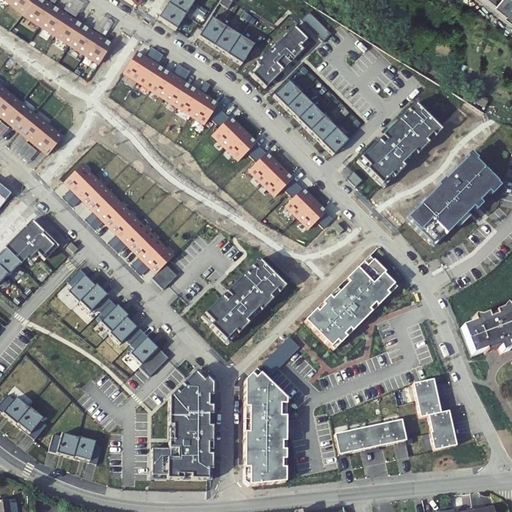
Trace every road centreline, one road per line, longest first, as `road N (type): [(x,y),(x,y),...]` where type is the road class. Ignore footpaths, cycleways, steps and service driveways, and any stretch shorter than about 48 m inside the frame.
road 1 (residential): [(96,0),(219,81),(304,154),(385,241),(425,289),(511,468)]
road 2 (residential): [(0,157),(225,380),(229,506)]
road 3 (residential): [(229,506),(511,476)]
road 4 (residential): [(0,455),(50,485),(101,502),(229,506)]
